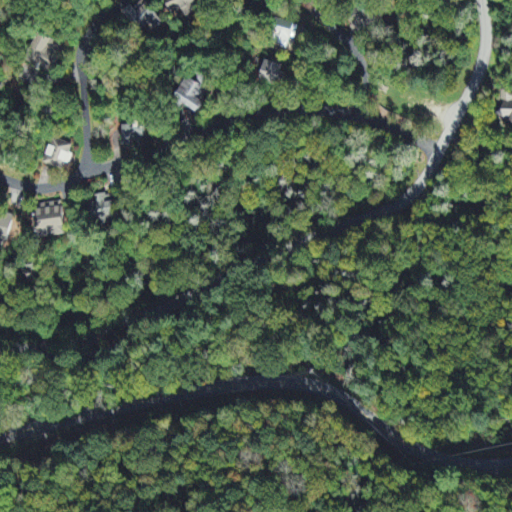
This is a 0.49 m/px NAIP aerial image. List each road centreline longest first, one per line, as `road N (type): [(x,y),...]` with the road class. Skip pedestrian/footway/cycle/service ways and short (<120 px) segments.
road 1 (residential): [(0,349),(31,349),(168,311),(422,185),(487,49),(479,0)]
road 2 (residential): [(511,460),(479,468),(437,458),(367,413),(288,379),(136,403),(0,439)]
road 3 (residential): [(94,171),(85,50),(109,0),(351,46),(365,84),(358,115)]
road 4 (residential): [(0,177),(44,189),(68,184),(251,115),(307,109),(358,115),(442,152)]
